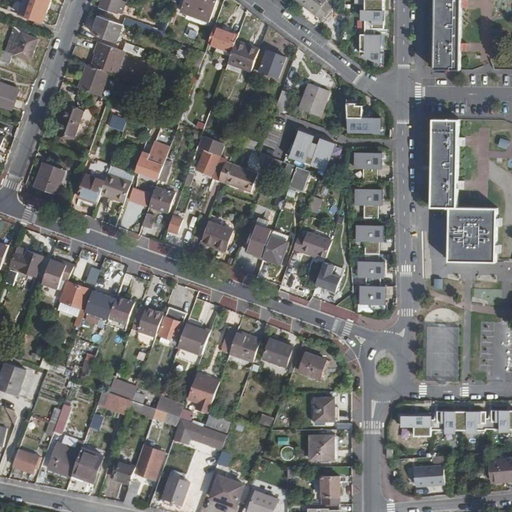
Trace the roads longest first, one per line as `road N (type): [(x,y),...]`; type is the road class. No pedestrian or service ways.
road 1 (tertiary): [(4,207),(347,330)]
road 2 (residential): [(403,93),(406,312),(396,347)]
road 3 (residential): [(4,207),(78,0)]
road 4 (residential): [(254,0),(358,79),(403,93)]
road 5 (residential): [(371,509),(511,498)]
